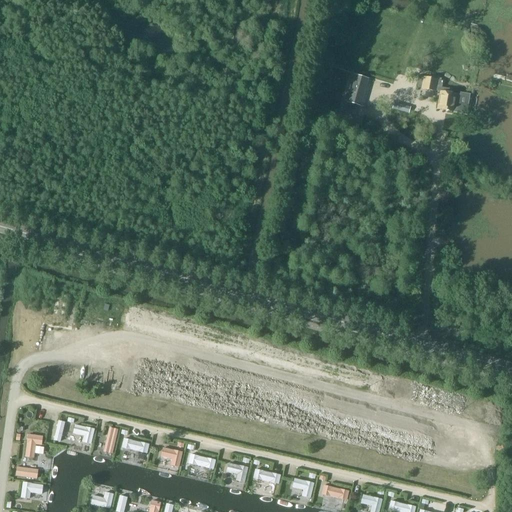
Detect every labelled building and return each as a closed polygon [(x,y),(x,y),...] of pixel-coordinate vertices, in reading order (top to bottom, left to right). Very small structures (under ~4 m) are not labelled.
[(369,77),(354,74),(352,82),(367,86),(369,77)] [(459,105),(460,96),(461,94),(448,92),(449,88),(442,87),(443,80),(424,77),(422,88),(441,91),(438,108),(446,109),(446,110),(448,110),(453,110),(454,111),(457,111),(459,110),(460,106),(459,105)] [(61,440),(66,421),(59,419),(55,439),(61,440)] [(92,443),(95,427),(76,423),(74,432),(84,434),(83,441),(92,443)] [(113,453),(119,428),(110,426),(105,451),(113,453)] [(42,444),(44,435),(29,433),(26,455),(35,456),(37,443),(42,444)] [(148,452),(150,442),(125,436),(123,446),(148,452)] [(180,466),(184,451),(164,446),(162,455),(173,458),(172,464),(180,466)] [(214,468),(216,459),(191,453),(189,462),(214,468)] [(245,481),(249,466),(230,461),(228,471),(238,473),(237,479),(245,481)] [(38,477),(39,468),(18,465),(17,474),(38,477)] [(279,483),(281,474),(256,467),(254,477),(279,483)] [(312,497),(315,482),(296,477),(293,486),(305,489),(303,495),(312,497)] [(43,493),(44,483),(24,481),(22,496),(31,497),(31,491),(43,493)] [(348,499),(350,490),(325,484),(322,493),(348,499)] [(111,508),(114,493),(105,491),(104,497),(93,494),(91,503),(111,508)] [(124,511),(128,496),(120,494),(117,510),(124,511)] [(374,511),(380,511),(384,499),(364,494),(362,502),(373,505),(371,511),(374,511)] [(159,511),(162,502),(153,500),(149,511),(159,511)] [(402,511),(415,511),(417,506),(392,500),(390,509),(402,511)] [(173,511),(175,505),(168,503),(165,511),(173,511)]
